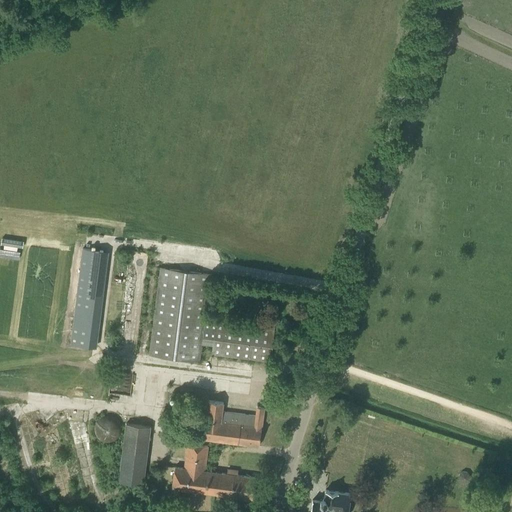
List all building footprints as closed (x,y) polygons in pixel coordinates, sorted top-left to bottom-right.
[(96,348),(109,252),(82,248),(70,344),(96,348)] [(199,362),(202,344),(205,321),(211,274),(160,267),(148,355),(199,362)] [(205,321),(202,344),(212,345),(211,354),(260,361),(270,362),(274,330),(264,328),(205,321)] [(203,439),(249,444),(259,446),(264,407),(257,406),(256,415),(222,411),(223,402),(208,401),(203,439)] [(120,434),(121,432),(121,430),(121,429),(121,427),(121,426),(120,424),(120,423),(119,422),(118,421),(117,420),(116,419),(115,418),(114,417),(113,416),(111,416),(110,416),(108,415),(107,415),(105,416),(104,416),(103,416),(101,417),(100,418),(99,419),(98,420),(97,421),(96,422),(95,423),(95,425),(95,426),(94,427),(94,428),(94,430),(94,431),(95,433),(95,434),(96,435),(97,437),(97,438),(98,439),(100,440),(101,441),(102,441),(103,442),(105,442),(106,442),(108,443),(109,442),(111,442),(112,442),(113,441),(115,440),(116,440),(117,439),(118,438),(119,436),(119,435),(120,434)] [(143,484),(150,427),(126,424),(119,482),(143,484)] [(201,492),(204,471),(207,447),(187,444),(184,469),(175,467),(172,488),(201,492)] [(245,476),(204,471),(201,492),(252,498),(255,477),(245,476)] [(347,511),(349,503),(350,493),(325,490),(324,498),(323,498),(320,500),(320,501),(312,500),(310,511),(347,511)]
